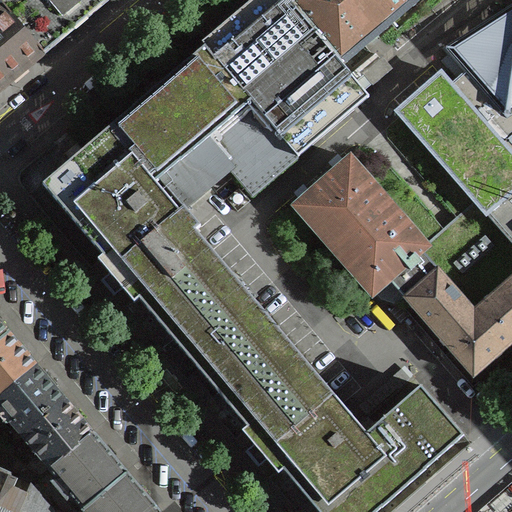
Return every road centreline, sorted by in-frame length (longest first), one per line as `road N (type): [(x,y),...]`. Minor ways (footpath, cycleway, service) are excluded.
road 1 (residential): [(227,511),(0,245)]
road 2 (residential): [(0,143),(170,0)]
